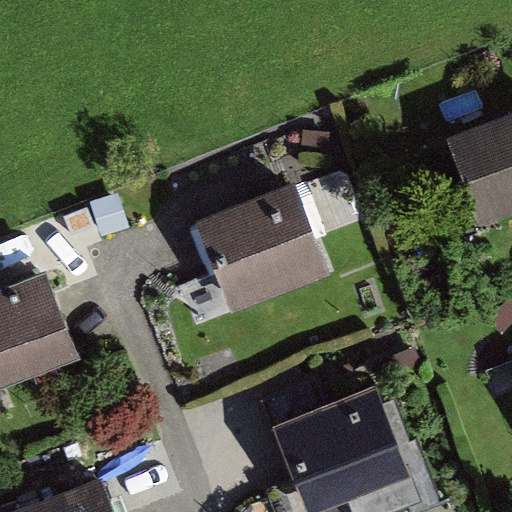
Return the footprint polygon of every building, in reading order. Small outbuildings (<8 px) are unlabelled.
[(511,206),(511,111),(443,137),(475,221),(511,206)] [(327,262),(294,180),(189,223),(222,305),(327,262)] [(37,269),(0,282),(0,380),(69,355),(37,269)] [(371,387),(274,425),(308,511),(310,511),(348,497),(353,511),(388,511),(416,501),(371,387)] [(121,511),(104,471),(5,511),(121,511)]
